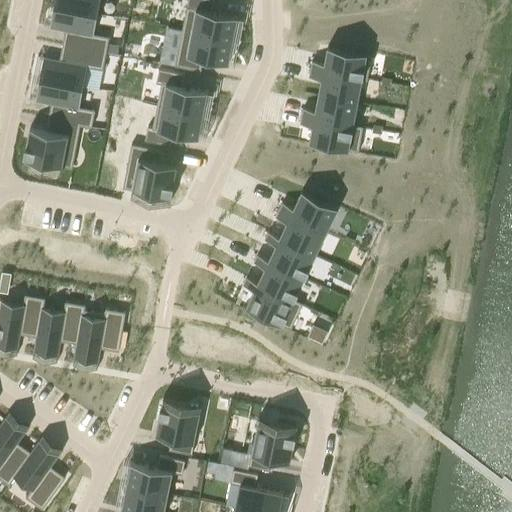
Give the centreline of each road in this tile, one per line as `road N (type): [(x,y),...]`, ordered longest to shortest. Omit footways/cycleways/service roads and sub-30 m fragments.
road 1 (residential): [(150,371),(319,407),(297,511)]
road 2 (residential): [(268,0),(271,56),(209,187),(183,221)]
road 3 (residential): [(0,189),(183,221)]
road 4 (residential): [(77,511),(150,371)]
road 5 (residential): [(0,151),(30,0)]
road 6 (residential): [(150,371),(183,221)]
